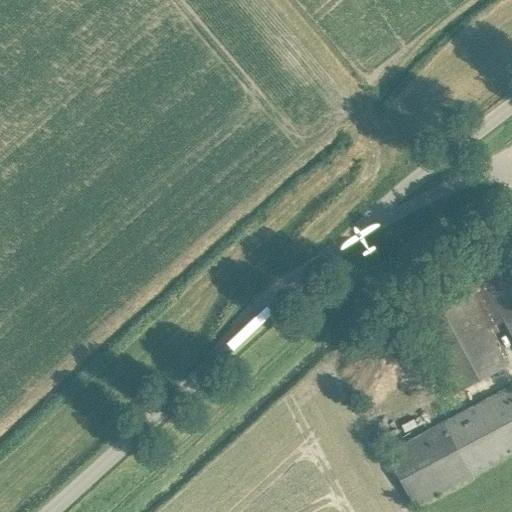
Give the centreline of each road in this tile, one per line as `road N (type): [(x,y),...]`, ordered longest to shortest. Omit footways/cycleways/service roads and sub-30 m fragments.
road 1 (unclassified): [(47,511),(347,236)]
road 2 (unclassified): [(347,236),(511,105)]
road 3 (unclassified): [(347,236),(511,157)]
